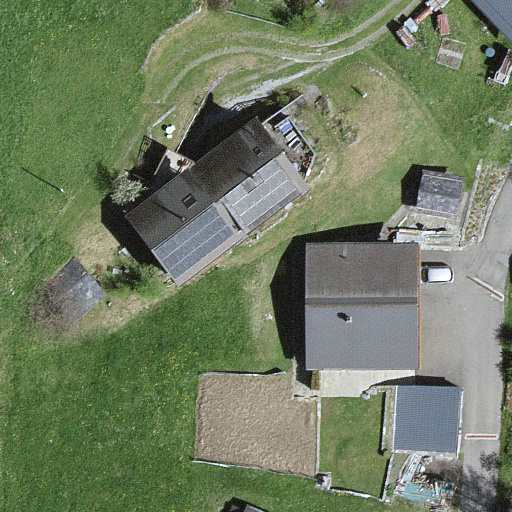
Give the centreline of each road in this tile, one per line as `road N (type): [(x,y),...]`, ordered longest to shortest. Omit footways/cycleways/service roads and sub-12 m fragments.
road 1 (track): [(129,162),(157,95),(182,62),(230,42),(346,46),(407,0)]
road 2 (residential): [(470,511),(491,273),(511,203)]
